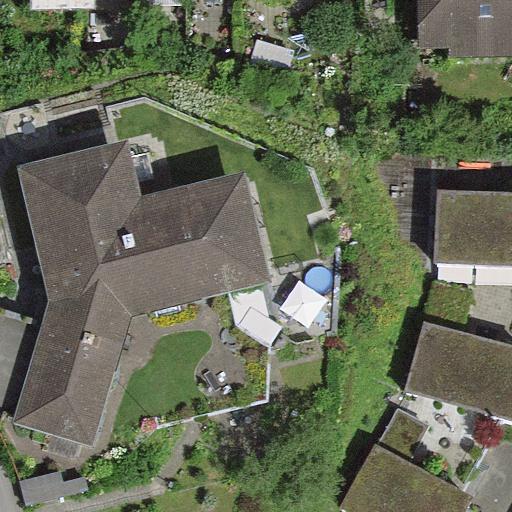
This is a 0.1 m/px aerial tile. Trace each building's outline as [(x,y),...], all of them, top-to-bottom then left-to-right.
[(70,0),(18,0),(19,23),(71,22),(70,1),(70,0)] [(511,54),(511,0),(403,0),(404,55),(511,54)] [(104,150),(5,178),(37,294),(4,424),(95,441),(123,319),(259,281),(227,171),(119,202),(104,150)] [(511,201),(433,196),(428,266),(511,271),(511,201)] [(511,353),(415,321),(392,391),(511,430),(511,353)] [(458,511),(463,505),(375,447),(338,504),(350,511),(458,511)]
